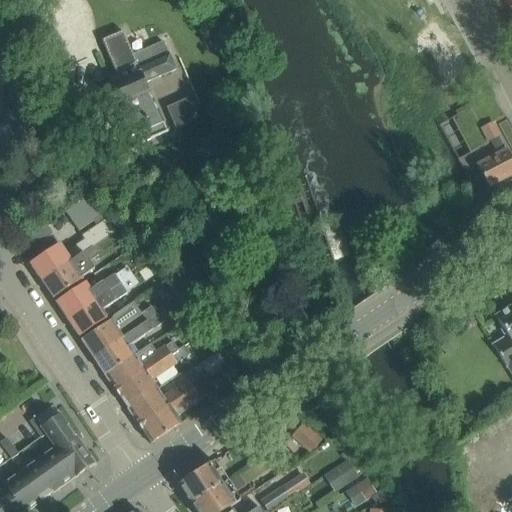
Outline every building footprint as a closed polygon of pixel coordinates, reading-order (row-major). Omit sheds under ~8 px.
[(162,42),(150,48),(132,56),(122,33),(102,41),(120,83),(106,89),(105,92),(111,106),(114,107),(116,106),(126,128),(125,129),(129,138),(138,134),(142,143),(166,131),(145,84),(175,70),(162,42)] [(42,122),(34,103),(10,44),(0,48),(0,98),(18,146),(42,122)] [(477,167),(488,187),(476,194),(479,199),(488,216),(511,199),(511,131),(506,121),(504,117),(492,96),(451,120),(477,167)] [(198,119),(189,99),(165,109),(174,129),(198,119)] [(101,217),(84,199),(63,213),(78,233),(101,217)] [(46,253),(30,265),(42,283),(81,255),(114,232),(106,220),(81,236),(83,240),(63,254),(57,246),(46,253)] [(32,248),(49,237),(52,235),(46,225),(26,238),(32,248)] [(81,255),(42,283),(53,300),(70,289),(81,281),(76,273),(88,265),(121,243),(114,232),(81,255)] [(67,320),(120,284),(114,275),(89,292),(83,284),(55,303),(67,320)] [(101,310),(113,302),(127,293),(120,284),(67,320),(79,338),(107,319),(101,310)] [(93,359),(156,317),(150,309),(138,317),(131,306),(109,321),(110,322),(81,341),(93,359)] [(511,306),(495,317),(507,336),(491,347),(511,379),(511,306)] [(104,375),(133,356),(129,350),(162,327),(156,317),(93,359),(104,375)] [(116,393),(182,347),(178,341),(158,355),(150,344),(133,356),(104,375),(116,393)] [(127,410),(156,390),(152,383),(189,358),(182,347),(116,393),(127,410)] [(139,428),(204,384),(199,376),(163,400),(156,390),(127,410),(139,428)] [(175,417),(210,393),(220,387),(213,377),(204,384),(139,428),(151,444),(180,424),(175,417)] [(55,447),(62,457),(80,445),(59,415),(41,428),(41,429),(46,435),(54,447),(55,447)] [(46,435),(41,429),(41,428),(34,419),(29,422),(41,439),(46,435)] [(0,443),(11,460),(18,455),(6,439),(0,443)] [(80,445),(62,457),(76,477),(94,464),(80,445)] [(76,477),(62,457),(55,447),(54,447),(37,459),(58,489),(75,477),(76,477)] [(20,472),(41,501),(58,489),(37,459),(20,472)] [(196,511),(205,511),(234,493),(213,462),(178,485),(196,511)] [(348,463),(336,471),(347,488),(359,480),(348,463)] [(21,511),(25,511),(41,501),(20,472),(2,485),(3,487),(4,487),(21,511)] [(367,481),(356,488),(366,503),(377,496),(367,481)] [(266,511),(296,492),(290,483),(256,506),(257,508),(251,511),(232,511),(230,511),(266,511)] [(21,511),(4,487),(3,487),(0,489),(0,511),(21,511)] [(205,511),(223,511),(240,501),(234,493),(205,511)]
